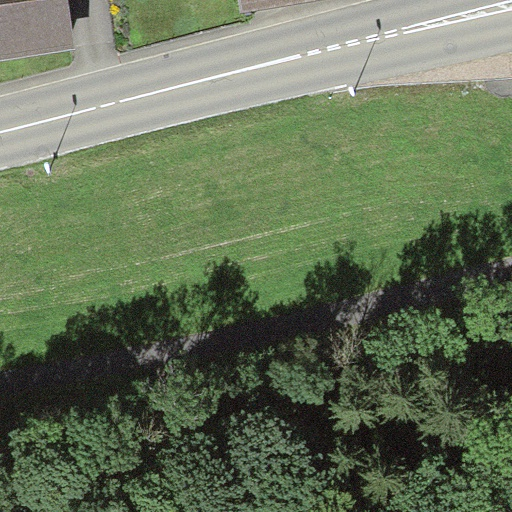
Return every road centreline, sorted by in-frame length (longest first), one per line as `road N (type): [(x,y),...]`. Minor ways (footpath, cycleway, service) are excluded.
road 1 (primary): [(0,130),(511,5)]
road 2 (track): [(511,264),(0,382)]
